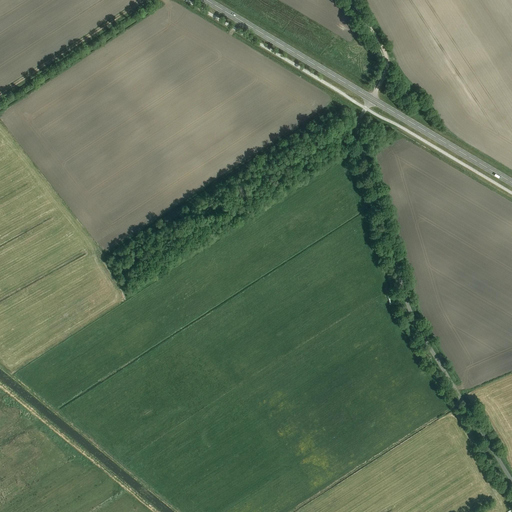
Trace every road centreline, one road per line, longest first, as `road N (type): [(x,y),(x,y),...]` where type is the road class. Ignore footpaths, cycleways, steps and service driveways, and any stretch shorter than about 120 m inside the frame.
road 1 (unclassified): [(511,478),(408,305),(357,133),(371,99)]
road 2 (track): [(178,511),(0,361)]
road 3 (primary): [(371,99),(204,0)]
road 4 (primary): [(511,183),(371,99)]
